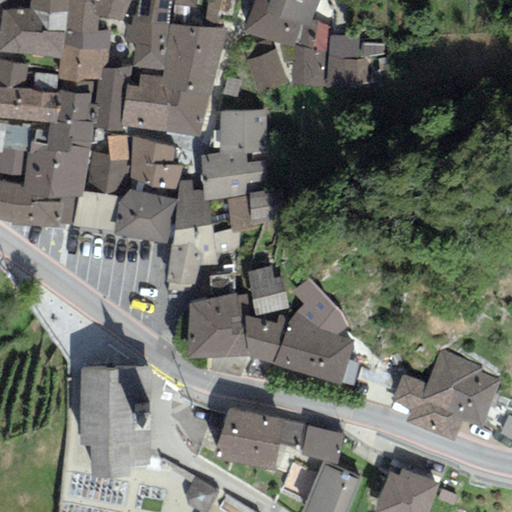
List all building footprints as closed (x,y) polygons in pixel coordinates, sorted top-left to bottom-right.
[(29,0),(29,9),(29,11),(69,12),(69,0),(29,0)] [(100,0),(69,0),(69,12),(66,31),(98,30),(98,17),(100,0)] [(134,0),(100,0),(98,17),(122,21),(132,0),(134,1),(134,0)] [(152,19),(155,0),(139,0),(137,13),(131,17),(149,18),(152,19)] [(172,0),(155,0),(152,19),(149,18),(148,23),(168,25),(172,5),(172,0)] [(196,0),(172,0),(172,5),(195,9),(196,0)] [(226,0),(206,0),(203,27),(222,30),(226,0)] [(293,49),(301,24),(265,12),(268,0),(254,0),(244,32),(293,49)] [(268,0),(265,12),(301,24),(308,27),(311,19),(317,0),(268,0)] [(29,9),(1,9),(0,26),(0,53),(61,58),(66,31),(69,12),(29,11),(29,9)] [(149,18),(131,17),(130,25),(126,25),(124,42),(135,43),(132,68),(163,71),(168,25),(148,23),(149,18)] [(331,27),(311,19),(308,27),(301,24),(293,49),(291,84),(326,88),(329,35),(331,27)] [(203,27),(168,25),(163,71),(162,77),(176,77),(212,83),(225,30),(222,30),(203,27)] [(98,30),(66,31),(61,58),(58,75),(58,80),(92,83),(92,80),(97,80),(101,81),(103,69),(108,68),(110,30),(98,30)] [(359,37),(329,35),(326,88),(367,90),(368,61),(358,60),(359,37)] [(276,50),(246,61),(258,94),(288,83),(276,50)] [(27,63),(0,60),(0,87),(25,90),(26,71),(27,63)] [(131,69),(130,66),(108,68),(103,69),(101,81),(97,80),(94,105),(90,105),(89,123),(93,123),(92,127),(122,132),(123,126),(120,126),(126,86),(129,86),(131,69)] [(0,87),(0,117),(49,123),(54,123),(58,80),(58,75),(26,71),(25,90),(0,87)] [(176,77),(162,77),(140,75),(138,87),(134,87),(129,86),(126,86),(120,126),(123,126),(129,127),(165,132),(176,77)] [(199,137),(212,83),(176,77),(165,132),(199,137)] [(92,83),(58,80),(54,123),(67,124),(67,121),(89,123),(90,105),(92,83)] [(266,111),(218,111),(219,152),(243,150),(243,154),(247,154),(266,153),(266,111)] [(54,123),(49,123),(49,125),(48,131),(36,129),(34,143),(30,142),(28,153),(23,186),(75,194),(75,197),(81,197),(82,189),(83,189),(88,152),(90,151),(92,128),(92,127),(93,123),(89,123),(67,121),(67,124),(54,123)] [(22,128),(0,123),(0,153),(2,154),(2,149),(28,153),(30,142),(34,143),(36,129),(37,126),(22,124),(22,128)] [(131,160),(132,137),(106,136),(109,155),(110,161),(131,160)] [(173,147),(132,137),(131,160),(129,190),(174,199),(176,182),(179,176),(181,167),(172,166),(173,147)] [(0,182),(23,186),(28,153),(2,149),(2,154),(0,153),(0,182)] [(219,152),(200,156),(202,179),(204,201),(208,200),(226,197),(268,191),(268,161),(247,163),(247,154),(243,154),(243,150),(219,152)] [(129,190),(131,160),(110,161),(109,155),(91,152),(85,192),(119,197),(123,197),(129,190)] [(202,179),(179,182),(174,231),(211,227),(208,200),(204,201),(202,179)] [(23,186),(0,182),(0,219),(10,221),(9,226),(59,228),(60,223),(70,224),(75,197),(75,194),(23,186)] [(166,245),(174,199),(129,190),(123,197),(117,204),(112,235),(166,245)] [(72,226),(112,235),(117,204),(119,197),(85,192),(82,191),(82,198),(78,199),(72,226)] [(272,191),(268,191),(226,197),(229,222),(230,233),(238,231),(274,225),(272,191)] [(174,231),(166,283),(194,287),(199,265),(217,266),(215,255),(239,252),(238,231),(230,233),(229,222),(211,227),(174,231)] [(272,267),(246,272),(251,294),(255,315),(287,308),(281,277),(275,278),(272,267)] [(309,279),(292,292),(303,304),(290,318),(286,322),(272,364),(338,385),(353,340),(337,335),(349,325),(338,309),(309,279)] [(237,293),(188,303),(186,360),(248,357),(244,316),(255,319),(255,315),(251,294),(237,297),(237,293)] [(286,322),(290,318),(278,315),(277,323),(255,319),(244,316),(248,357),(272,364),(286,322)] [(484,367),(440,349),(426,384),(402,374),(391,401),(410,408),(405,421),(454,441),(462,421),(480,428),(500,381),(481,373),(484,367)] [(152,367),(79,368),(80,446),(89,446),(91,478),(129,479),(129,465),(149,466),(152,367)] [(284,419),(229,408),(216,447),(222,449),(220,461),(273,472),(279,445),(283,421),(284,419)] [(307,425),(283,421),(279,445),(302,450),(307,425)] [(341,434),(307,425),(302,450),(302,455),(337,465),(341,434)] [(346,511),(362,478),(323,461),(299,511),(346,511)] [(398,475),(388,471),(372,511),(428,511),(439,484),(400,470),(398,475)]
